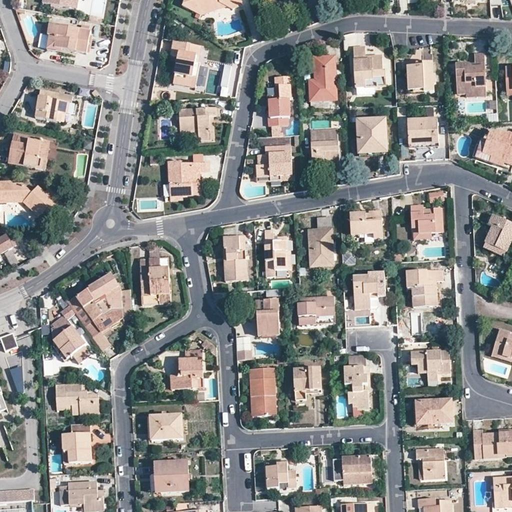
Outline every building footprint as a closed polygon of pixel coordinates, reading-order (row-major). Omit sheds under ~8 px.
[(42,0),(42,3),(76,9),(78,0),(42,0)] [(186,0),(183,6),(201,15),(201,14),(205,8),(221,3),(229,7),(233,10),(243,6),(241,0),(186,0)] [(201,14),(229,7),(221,3),(205,8),(201,14)] [(48,36),(49,36),(56,38),(54,49),(63,50),(86,55),(90,33),(50,25),(48,36)] [(56,38),(49,36),(46,51),(62,54),(63,50),(54,49),(56,38)] [(179,59),(176,76),(174,85),(196,89),(198,79),(200,65),(198,65),(201,48),(175,43),(172,57),(179,59)] [(381,57),(365,57),(365,47),(354,48),(354,61),(355,89),(356,98),(373,97),(372,88),(373,88),(386,88),(385,71),(382,71),(381,57)] [(473,56),(474,66),(474,71),(471,71),(471,66),(456,67),(458,92),(466,92),(466,96),(485,95),(484,56),(473,56)] [(314,59),(315,80),(310,80),(312,110),(330,109),(330,102),(337,101),(335,58),(314,59)] [(424,67),(418,67),(408,68),(408,77),(424,76),(424,94),(434,94),(434,86),(436,86),(436,76),(433,76),(433,63),(423,63),(424,67)] [(224,64),(220,86),(228,88),(232,66),(224,64)] [(424,76),(408,77),(409,94),(424,94),(424,76)] [(293,101),(292,78),(280,78),(281,101),(290,101),(293,101)] [(57,113),(64,114),(67,103),(70,104),(71,96),(40,90),(34,118),(55,122),(57,113)] [(269,102),(269,112),(269,119),(268,119),(268,127),(289,127),(289,118),(291,118),(290,101),(281,101),(276,101),(269,102)] [(211,142),(210,119),(214,118),(220,118),(220,109),(198,110),(180,111),(181,130),(198,129),(199,142),(211,142)] [(64,114),(57,113),(55,122),(62,124),(64,114)] [(358,122),(359,150),(387,149),(386,121),(358,122)] [(409,146),(439,145),(438,121),(408,123),(409,146)] [(198,129),(181,130),(181,134),(194,134),(195,142),(199,142),(198,129)] [(337,131),(314,132),(315,143),(312,143),(313,172),(326,172),(326,167),(339,166),(337,131)] [(491,132),(487,143),(483,155),(491,158),(490,163),(504,168),(505,165),(511,167),(511,134),(509,134),(509,135),(500,132),(499,135),(491,132)] [(14,135),(9,164),(44,171),(50,142),(14,135)] [(483,155),(487,143),(482,142),(476,159),(490,163),(491,158),(483,155)] [(266,148),(266,156),(265,156),(258,157),(258,167),(256,167),(256,179),(292,177),(291,155),(291,146),(266,148)] [(196,181),(195,174),(200,174),(210,173),(210,164),(199,164),(195,165),(182,165),(182,163),(169,164),(170,192),(171,199),(183,198),(202,197),(201,180),(196,181)] [(0,200),(3,198),(19,198),(24,203),(29,207),(32,205),(40,212),(43,209),(45,206),(54,214),(62,205),(56,199),(57,197),(47,188),(43,192),(37,187),(31,192),(20,183),(12,184),(8,181),(1,183),(0,183),(0,200)] [(171,199),(170,192),(166,192),(167,203),(184,202),(183,198),(171,199)] [(442,192),(428,194),(430,204),(444,202),(442,192)] [(32,205),(29,207),(37,214),(40,212),(32,205)] [(45,206),(43,209),(51,217),(54,214),(45,206)] [(412,231),(413,231),(418,231),(419,240),(432,240),(432,235),(435,234),(442,234),(441,210),(434,210),(434,216),(424,216),(423,206),(410,207),(412,231)] [(350,215),(351,237),(374,236),(374,239),(382,239),(381,212),(368,212),(368,214),(350,215)] [(492,228),(485,244),(506,253),(511,239),(511,225),(493,217),(488,226),(492,228)] [(333,267),(330,230),(330,220),(318,220),(319,231),(309,231),(311,267),(333,267)] [(264,232),(265,247),(267,274),(275,274),(275,272),(275,267),(286,266),(286,253),(288,253),(287,242),(273,243),(272,232),(264,232)] [(6,237),(0,240),(0,255),(13,249),(13,248),(16,246),(13,240),(9,242),(6,237)] [(247,282),(245,252),(244,237),(238,237),(238,239),(224,240),(225,250),(226,250),(226,262),(225,263),(226,283),(247,282)] [(506,253),(485,244),(483,249),(503,258),(506,253)] [(289,252),(288,253),(286,253),(286,266),(275,267),(275,272),(290,271),(289,252)] [(343,255),(343,265),(355,265),(355,255),(343,255)] [(160,270),(160,260),(140,261),(142,299),(159,298),(159,306),(171,305),(169,269),(160,270)] [(168,260),(160,260),(160,270),(169,269),(168,260)] [(443,272),(427,272),(406,273),(407,290),(412,290),(413,308),(433,307),(432,299),(437,299),(436,288),(432,288),(431,282),(436,282),(443,282),(443,272)] [(374,295),(378,295),(378,299),(385,299),(384,273),(376,274),(368,274),(369,277),(353,279),(355,311),(370,311),(370,299),(369,296),(374,295)] [(112,277),(110,274),(86,289),(88,293),(112,277)] [(88,293),(78,299),(68,306),(73,312),(82,306),(94,322),(102,316),(96,307),(105,301),(110,312),(122,311),(121,292),(112,277),(88,293)] [(133,318),(131,291),(121,292),(122,311),(122,318),(133,318)] [(159,298),(142,299),(143,307),(159,306),(159,298)] [(333,298),(298,300),(299,326),(313,325),(316,325),(316,318),(334,317),(333,298)] [(122,311),(110,312),(105,301),(96,307),(102,316),(94,322),(101,332),(122,318),(122,311)] [(256,303),(257,321),(258,337),(279,336),(277,302),(256,303)] [(250,321),(257,321),(256,303),(249,303),(250,321)] [(94,322),(82,306),(73,312),(92,339),(101,332),(94,322)] [(84,347),(86,346),(64,317),(52,325),(61,337),(53,342),(61,352),(67,360),(72,356),(79,366),(91,356),(84,347)] [(499,330),(493,352),(511,357),(511,335),(510,335),(510,333),(499,330)] [(0,337),(0,338),(5,352),(17,347),(12,333),(0,337)] [(251,338),(238,339),(240,361),(252,360),(251,338)] [(67,360),(61,352),(58,354),(64,362),(67,360)] [(185,353),(186,362),(202,361),(202,352),(185,353)] [(511,363),(511,357),(493,352),(491,357),(511,363)] [(411,360),(411,365),(417,365),(418,375),(427,374),(428,383),(438,382),(437,374),(450,374),(448,353),(411,355),(411,360)] [(202,361),(186,362),(179,362),(179,373),(181,373),(181,376),(175,376),(171,377),(172,392),(198,390),(197,381),(203,381),(202,361)] [(369,411),(368,392),(363,392),(363,386),(370,386),(370,373),(369,368),(345,369),(345,387),(353,387),(353,393),(348,394),(349,406),(352,406),(353,409),(357,409),(357,411),(369,411)] [(250,371),(250,381),(251,401),(257,401),(258,418),(276,417),(274,379),(273,370),(250,371)] [(305,393),(321,392),(319,370),(294,371),(296,401),(306,401),(305,393)] [(82,397),(82,392),(82,386),(56,387),(56,394),(57,408),(79,407),(80,416),(99,415),(98,396),(87,396),(82,397)] [(415,404),(416,421),(428,421),(428,425),(453,424),(452,402),(415,404)] [(79,407),(57,408),(57,412),(72,412),(73,416),(80,416),(79,407)] [(182,416),(150,418),(151,441),(183,440),(182,416)] [(484,460),(483,436),(483,432),(473,433),(475,461),(484,460)] [(511,434),(498,436),(483,436),(484,460),(506,459),(506,455),(511,454),(511,434)] [(62,437),(64,460),(74,459),(74,465),(92,464),(90,436),(62,437)] [(418,460),(422,460),(424,480),(445,479),(444,455),(436,455),(436,451),(431,451),(416,452),(416,460),(418,460)] [(342,459),(342,460),(333,461),(334,482),(343,481),(344,486),(372,484),(370,457),(342,459)] [(154,465),(155,476),(160,476),(161,494),(190,492),(188,463),(154,465)] [(287,471),(287,468),(277,468),(278,472),(266,473),(267,489),(279,489),(279,484),(288,484),(288,489),(296,489),(296,471),(287,471)] [(511,478),(493,479),(494,503),(504,503),(504,509),(509,508),(511,508),(511,478)] [(69,485),(69,487),(60,488),(61,506),(70,506),(70,507),(84,506),(84,511),(103,511),(103,500),(98,500),(97,492),(97,483),(69,485)] [(34,489),(0,491),(0,502),(35,500),(34,489)] [(424,508),(436,507),(435,500),(418,501),(419,509),(424,508)] [(436,507),(424,508),(423,511),(451,511),(451,501),(440,502),(440,507),(436,507)]
